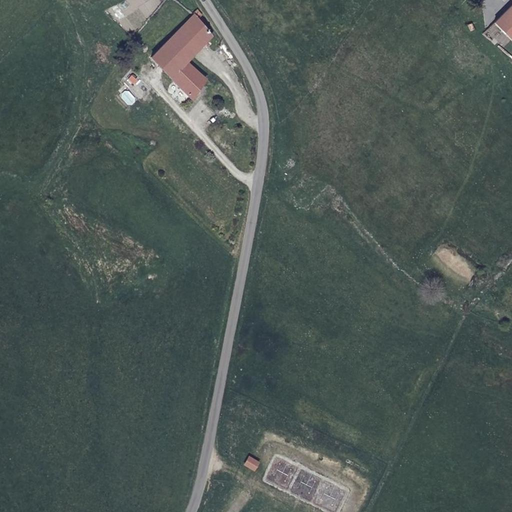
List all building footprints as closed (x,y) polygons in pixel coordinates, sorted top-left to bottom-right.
[(511,4),(494,22),(511,40),(511,4)] [(194,15),(151,57),(186,92),(191,98),(192,97),(197,90),(205,80),(196,71),(187,63),(213,35),(194,15)] [(201,66),(196,71),(205,80),(210,75),(201,66)] [(201,123),(207,128),(222,114),(197,90),(192,97),(209,113),(201,123)] [(191,98),(186,92),(178,100),(201,123),(209,113),(192,97),(191,98)]
